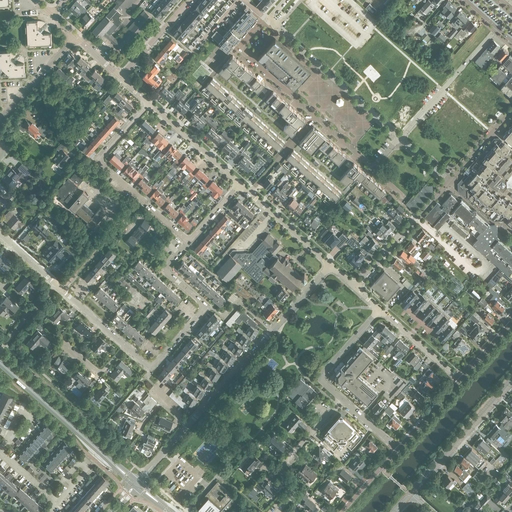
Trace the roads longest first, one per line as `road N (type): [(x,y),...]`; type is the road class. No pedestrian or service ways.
road 1 (residential): [(188,241),(98,159),(149,102)]
road 2 (tertiary): [(136,483),(0,362)]
road 3 (residential): [(400,137),(276,27)]
road 4 (residential): [(249,57),(372,167)]
road 5 (tertiary): [(410,494),(511,381)]
road 6 (residential): [(400,137),(497,28)]
road 7 (residential): [(278,511),(293,494),(279,469),(341,398)]
road 8 (residential): [(125,346),(29,260)]
road 9 (residential): [(187,424),(271,330)]
road 10 (residential): [(149,102),(239,183)]
road 11 (residential): [(380,309),(321,374),(341,398)]
